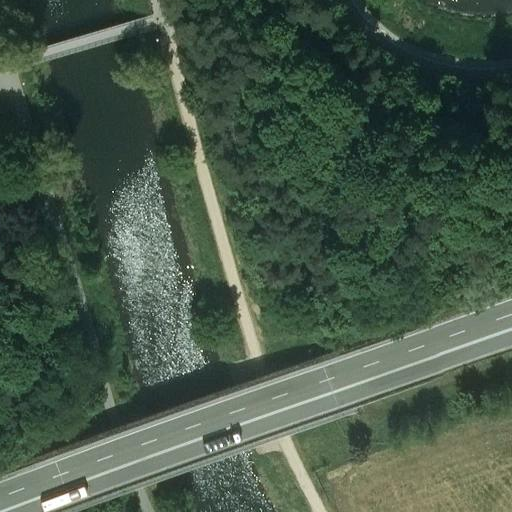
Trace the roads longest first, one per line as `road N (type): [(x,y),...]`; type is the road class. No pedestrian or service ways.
road 1 (trunk): [(511,311),(0,496)]
road 2 (trunk): [(23,511),(511,338)]
